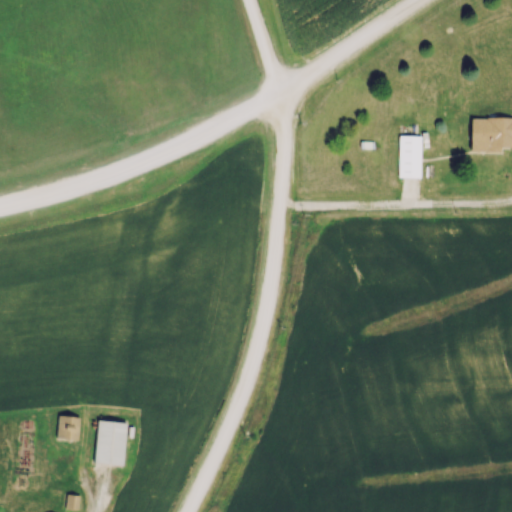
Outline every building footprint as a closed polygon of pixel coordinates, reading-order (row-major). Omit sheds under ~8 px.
[(499,151),(499,146),(511,146),(511,117),(468,118),(469,152),(499,151)] [(419,177),(419,150),(426,150),(426,136),(397,135),(396,176),(419,177)] [(76,440),(79,417),(57,414),(55,438),(76,440)] [(121,465),(125,422),(97,419),(92,462),(121,465)] [(78,494),(66,494),(65,508),(77,509),(78,494)]
